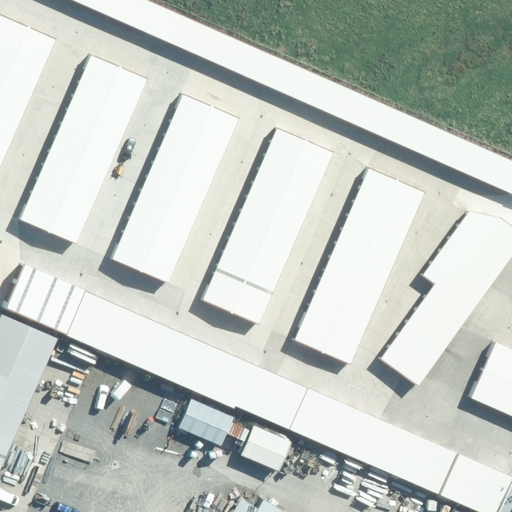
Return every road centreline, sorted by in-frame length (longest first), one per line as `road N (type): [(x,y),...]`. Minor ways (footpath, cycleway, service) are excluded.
road 1 (unknown): [(0,186),(50,55),(80,33),(122,31),(172,44),(195,74),(203,110),(103,397)]
road 2 (unknown): [(388,511),(103,397)]
road 3 (unknown): [(103,397),(86,478),(106,511)]
